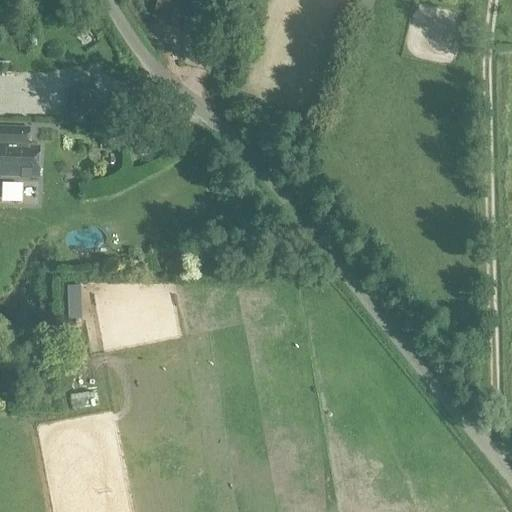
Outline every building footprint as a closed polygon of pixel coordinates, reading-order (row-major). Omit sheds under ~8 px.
[(158,0),(154,16),(185,25),(190,5),(170,0),(158,0)] [(372,12),(375,0),(363,0),(361,9),(372,12)] [(69,89),(68,127),(95,127),(96,90),(69,89)] [(0,129),(0,178),(4,178),(4,179),(39,180),(40,149),(29,149),(30,130),(0,129)] [(104,132),(104,150),(124,150),(124,132),(104,132)]
